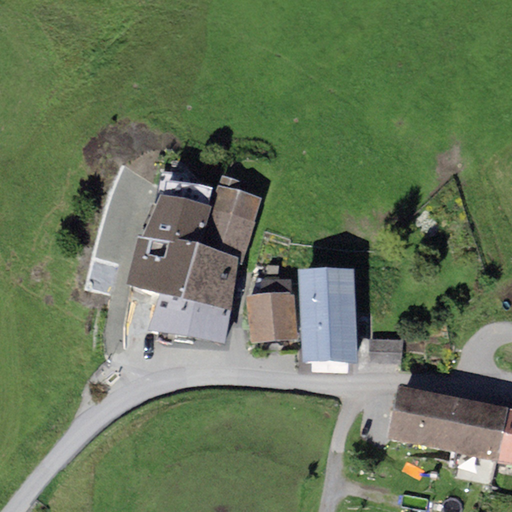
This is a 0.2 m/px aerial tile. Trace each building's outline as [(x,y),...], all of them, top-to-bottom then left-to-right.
[(215,200),(165,192),(163,208),(210,216),(215,200)] [(217,192),(198,259),(242,269),(261,203),(217,192)] [(163,208),(160,207),(141,247),(198,259),(210,216),(163,208)] [(127,293),(183,310),(198,259),(141,247),(136,246),(127,293)] [(183,310),(220,317),(230,319),(242,269),(198,259),(183,310)] [(296,260),(299,322),(354,320),(353,259),(296,260)] [(277,269),(267,268),(267,279),(278,279),(277,269)] [(282,298),(247,302),(251,346),(286,342),(282,298)] [(183,310),(159,305),(150,336),(224,351),(230,319),(220,317),(183,310)] [(299,322),(302,369),(356,368),(354,320),(299,322)] [(401,343),(367,340),(368,362),(402,364),(401,343)] [(495,467),(507,415),(395,394),(385,446),(495,467)] [(511,470),(511,416),(507,415),(495,467),(511,470)]
